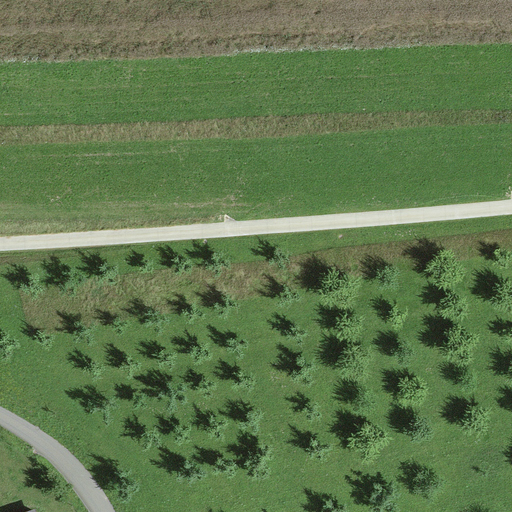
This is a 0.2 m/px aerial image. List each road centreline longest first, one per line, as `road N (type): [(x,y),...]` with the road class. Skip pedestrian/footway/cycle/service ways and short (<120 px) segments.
road 1 (unclassified): [(511,206),(0,244)]
road 2 (unclassified): [(0,414),(57,453),(102,511)]
